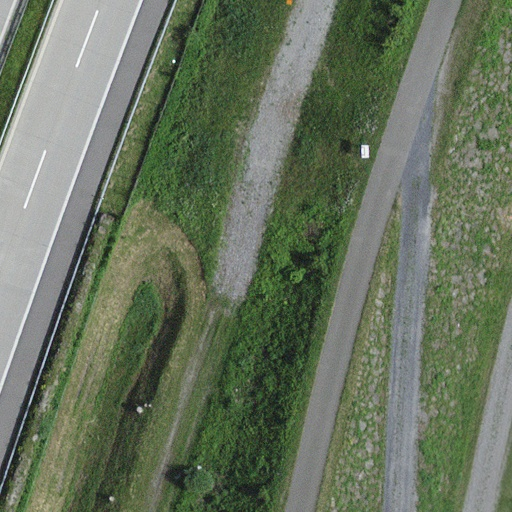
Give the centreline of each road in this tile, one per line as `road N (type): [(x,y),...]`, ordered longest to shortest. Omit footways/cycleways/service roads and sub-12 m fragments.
road 1 (track): [(449,0),(337,356),(305,511)]
road 2 (track): [(408,511),(416,98)]
road 3 (motorway): [(0,279),(103,0)]
road 4 (track): [(325,0),(239,270)]
road 5 (unknown): [(239,270),(167,511)]
